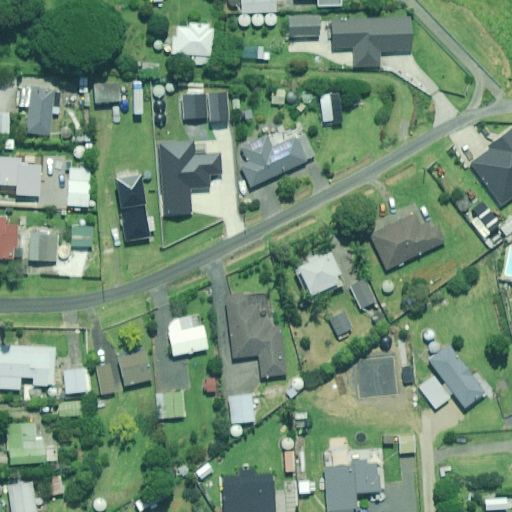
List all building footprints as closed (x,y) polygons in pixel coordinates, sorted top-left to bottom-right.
[(243,0),(244,13),(276,11),(279,11),(278,2),(278,0),(243,0)] [(291,37),(322,36),(321,15),(290,16),(291,37)] [(382,51),(414,51),(413,17),(334,19),(335,48),(355,48),(356,65),(382,65),(382,51)] [(213,57),(216,27),(178,23),(175,53),(213,57)] [(96,83),(97,103),(122,101),(121,81),(96,83)] [(52,135),(56,90),(32,88),(28,133),(52,135)] [(285,90),(272,89),(271,104),(284,105),(285,90)] [(208,94),(208,92),(184,93),(185,119),(210,118),(210,122),(230,121),(229,98),(226,98),(226,93),(208,94)] [(300,92),(300,104),(311,104),(311,92),(300,92)] [(324,124),(344,122),(341,93),(321,95),(324,124)] [(365,97),(350,99),(352,109),(366,106),(365,97)] [(162,131),(165,130),(167,133),(185,125),(175,104),(157,112),(160,119),(157,120),(162,131)] [(0,133),(10,134),(11,114),(0,113),(0,133)] [(231,126),(209,127),(211,154),(233,153),(231,126)] [(511,130),(471,161),(505,205),(511,199),(511,130)] [(298,136),(274,147),(269,134),(243,146),(250,162),(243,165),(252,186),(316,157),(312,149),(304,152),(298,136)] [(449,160),(443,152),(426,165),(432,173),(449,160)] [(22,163),(23,158),(0,156),(0,173),(1,173),(0,183),(18,185),(18,194),(41,196),(43,165),(22,163)] [(146,204),(149,203),(142,167),(117,172),(123,205),(120,206),(127,241),(152,236),(146,204)] [(89,206),(91,170),(71,169),(69,205),(89,206)] [(211,169),(174,185),(185,210),(222,194),(211,169)] [(445,172),(437,178),(448,194),(456,188),(445,172)] [(459,201),(455,195),(451,197),(460,213),(468,208),(463,199),(459,201)] [(472,209),(465,214),(472,226),(480,221),(472,209)] [(430,222),(423,225),(418,213),(371,234),(388,270),(447,243),(438,224),(436,219),(430,222)] [(8,224),(8,217),(0,216),(0,258),(17,259),(18,224),(8,224)] [(94,247),(94,227),(72,226),(72,246),(94,247)] [(58,261),(59,235),(31,234),(30,260),(58,261)] [(312,294),(345,281),(333,253),(301,267),(312,294)] [(362,309),(378,302),(367,279),(352,286),(362,309)] [(260,305),(249,306),(248,294),(228,296),(234,359),(260,356),(262,378),(288,375),(283,326),(274,327),(273,319),(262,321),(260,305)] [(339,337),(354,330),(345,311),(330,319),(339,337)] [(168,327),(173,356),(208,349),(202,320),(168,327)] [(435,356),(441,351),(441,350),(442,349),(441,347),(441,346),(440,345),(440,344),(439,343),(438,342),(437,341),(435,341),(435,340),(436,339),(436,338),(436,337),(436,336),(436,335),(435,334),(435,333),(434,332),(433,331),(432,331),(431,330),(430,330),(429,330),(428,331),(426,332),(425,333),(424,334),(424,335),(423,336),(423,337),(423,338),(424,339),(424,340),(425,341),(426,342),(427,342),(428,343),(429,343),(428,344),(427,345),(427,346),(426,347),(426,349),(426,350),(427,351),(427,352),(428,354),(429,354),(430,355),(431,356),(433,356),(434,356),(435,356)] [(469,409),(489,393),(450,344),(430,360),(469,409)] [(0,346),(0,390),(20,391),(20,378),(33,378),(32,387),(49,388),(49,386),(54,386),(55,348),(0,346)] [(144,349),(116,356),(123,386),(151,380),(144,349)] [(110,364),(95,367),(100,396),(115,393),(110,364)] [(85,368),(62,370),(64,395),(87,393),(85,368)] [(440,409),(453,397),(435,376),(421,387),(440,409)] [(299,377),(290,382),(297,392),(305,386),(299,377)] [(183,392),(156,395),(158,419),(185,417),(183,392)] [(228,397),(230,425),(254,422),(252,395),(228,397)] [(58,403),(59,418),(89,416),(87,401),(58,403)] [(35,424),(5,425),(6,453),(9,453),(9,466),(45,464),(44,442),(36,442),(35,424)] [(295,452),(284,452),(285,473),(296,472),(295,452)] [(360,495),(386,491),(381,460),(325,468),(331,511),(357,511),(357,508),(362,508),(360,495)] [(280,511),(278,475),(260,476),(260,470),(246,471),(246,478),(247,481),(228,483),(229,511),(280,511)] [(65,479),(49,479),(50,495),(65,495),(65,479)] [(8,486),(10,511),(36,511),(33,483),(8,486)] [(506,500),(482,500),(483,511),(507,510),(506,500)]
